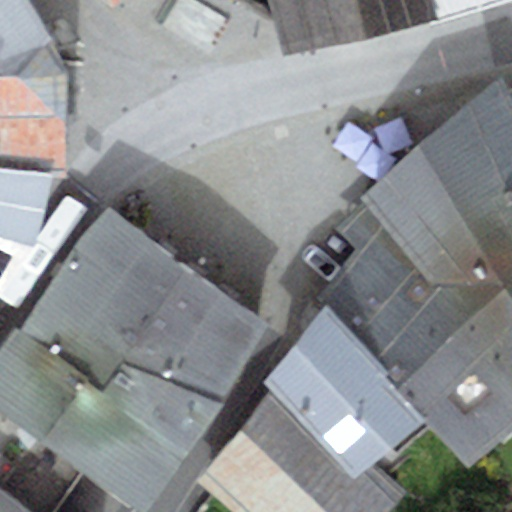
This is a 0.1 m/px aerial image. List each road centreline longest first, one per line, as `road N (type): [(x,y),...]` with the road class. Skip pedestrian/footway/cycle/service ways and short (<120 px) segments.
road 1 (residential): [(144,511),(278,301),(280,251),(241,97)]
road 2 (tertiary): [(241,97),(511,33)]
road 3 (residential): [(0,300),(109,160),(168,120)]
road 4 (residential): [(69,0),(119,48),(168,120)]
